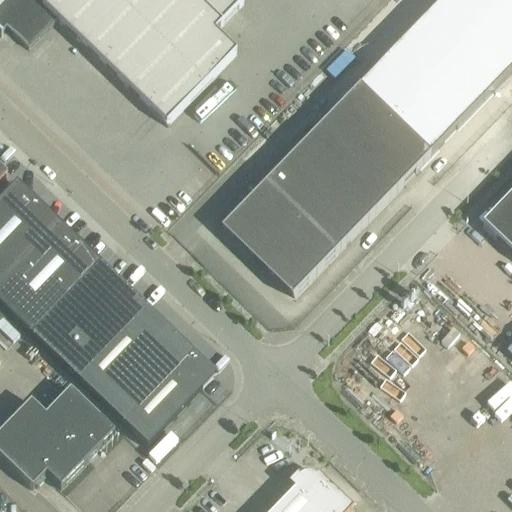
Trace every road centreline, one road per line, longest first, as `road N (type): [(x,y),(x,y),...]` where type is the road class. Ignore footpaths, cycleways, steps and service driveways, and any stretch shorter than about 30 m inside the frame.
road 1 (unclassified): [(0,115),(273,378)]
road 2 (unclassified): [(511,135),(273,378)]
road 3 (unclassified): [(273,378),(411,511)]
road 4 (unclassified): [(273,378),(146,511)]
